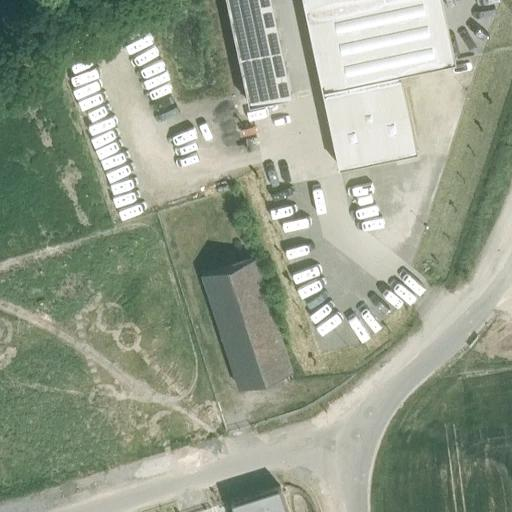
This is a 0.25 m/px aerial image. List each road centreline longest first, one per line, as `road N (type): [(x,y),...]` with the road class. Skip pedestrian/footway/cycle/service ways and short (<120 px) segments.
road 1 (unclassified): [(90,511),(271,454),(355,455)]
road 2 (unclassified): [(511,266),(473,317),(372,412),(355,455)]
